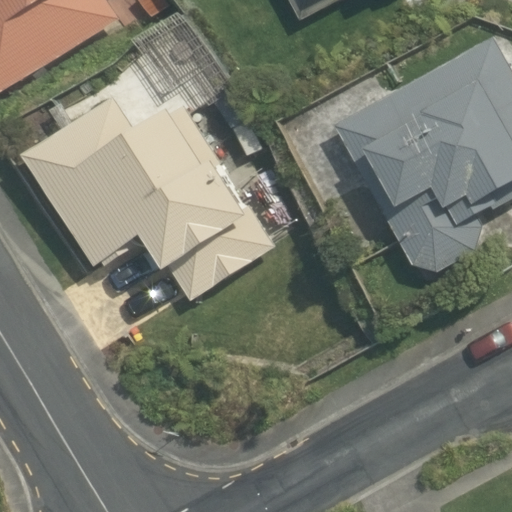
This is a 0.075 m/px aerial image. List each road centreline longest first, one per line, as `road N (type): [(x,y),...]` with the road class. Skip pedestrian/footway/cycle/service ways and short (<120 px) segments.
road 1 (residential): [(270,511),(511,383)]
road 2 (residential): [(118,511),(0,324)]
